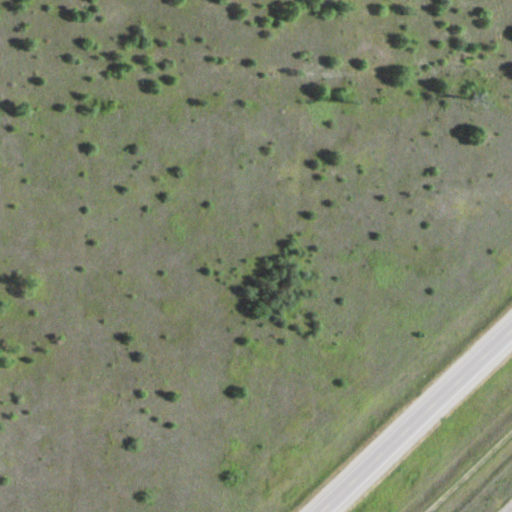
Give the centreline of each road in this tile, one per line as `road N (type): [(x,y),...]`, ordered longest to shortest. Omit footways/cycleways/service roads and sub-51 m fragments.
road 1 (primary): [(511,328),(319,511)]
road 2 (track): [(511,411),(409,511)]
